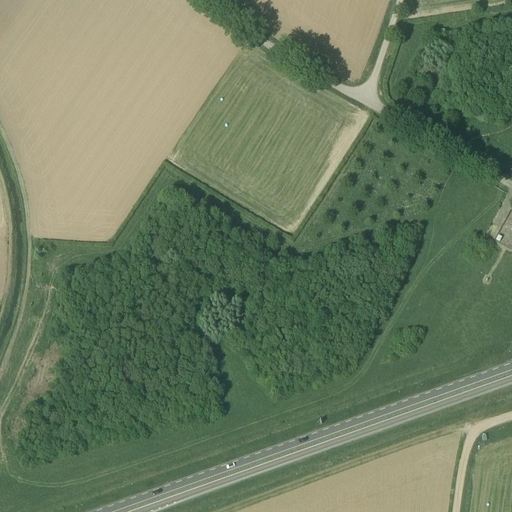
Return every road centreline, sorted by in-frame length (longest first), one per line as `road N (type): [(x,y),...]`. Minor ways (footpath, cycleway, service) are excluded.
road 1 (primary): [(511,366),(101,511)]
road 2 (primary): [(140,511),(511,379)]
road 3 (track): [(230,511),(472,421),(484,427)]
road 4 (unclassified): [(365,98),(306,69),(207,0)]
road 5 (unclassified): [(511,188),(365,98)]
